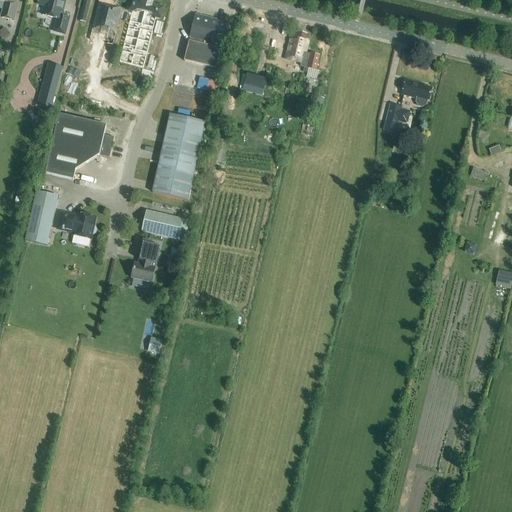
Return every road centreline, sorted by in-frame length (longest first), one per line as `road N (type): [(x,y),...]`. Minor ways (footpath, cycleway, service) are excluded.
road 1 (tertiary): [(511,65),(251,0)]
road 2 (residential): [(112,248),(138,128),(162,76),(180,0)]
